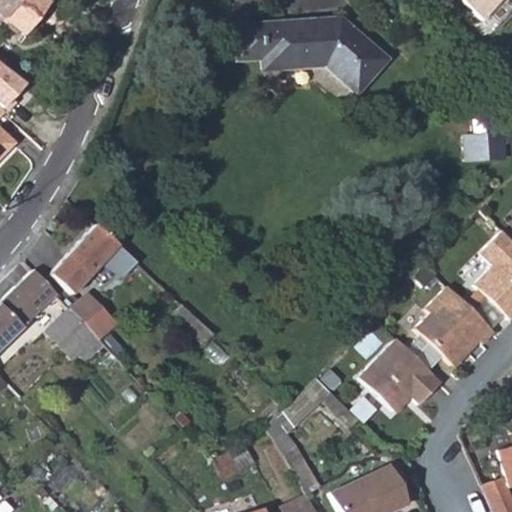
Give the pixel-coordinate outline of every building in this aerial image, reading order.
[(0,0),(0,29),(17,44),(42,12),(27,0),(0,0)] [(457,0),(477,18),(493,0),(457,0)] [(352,94),(382,61),(337,21),(233,28),(234,62),(260,61),(262,70),(322,66),(352,94)] [(0,68),(0,110),(2,113),(23,89),(0,68)] [(2,113),(0,110),(0,166),(17,150),(0,133),(0,124),(5,118),(2,113)] [(479,122),(481,138),(456,141),(457,162),(502,159),(498,120),(479,122)] [(122,276),(132,265),(91,227),(47,277),(68,298),(104,260),(122,276)] [(487,266),(469,286),(505,321),(511,313),(511,245),(497,231),(475,254),(487,266)] [(0,347),(51,296),(29,272),(0,298),(0,347)] [(410,330),(448,366),(462,351),(465,353),(475,342),(478,345),(489,333),(442,288),(421,310),(425,315),(410,330)] [(79,299),(66,312),(79,325),(92,312),(79,299)] [(202,346),(211,337),(179,307),(170,317),(202,346)] [(78,335),(84,330),(79,325),(66,312),(53,324),(66,337),(73,331),(78,335)] [(59,344),(66,337),(53,324),(47,330),(59,344)] [(80,353),(93,340),(84,330),(78,335),(73,331),(66,337),(80,353)] [(230,372),(239,362),(211,337),(202,346),(196,353),(204,362),(211,355),(230,372)] [(354,379),(389,413),(405,396),(407,398),(415,406),(437,384),(392,340),(354,379)] [(448,366),(450,368),(465,353),(462,351),(448,366)] [(121,361),(117,365),(124,372),(127,368),(121,361)] [(297,416),(323,390),(312,380),(286,405),(257,426),(270,441),(302,496),(314,489),(280,430),(297,416)] [(389,413),(391,415),(407,398),(405,396),(389,413)] [(500,478),(479,486),(488,511),(511,511),(511,508),(504,490),(511,487),(511,432),(506,435),(509,446),(492,451),(500,478)] [(220,482),(251,462),(239,440),(208,460),(220,482)] [(326,494),(333,511),(391,511),(400,508),(382,469),(326,494)] [(309,511),(302,496),(276,509),(276,511),(309,511)] [(248,511),(245,502),(225,509),(225,511),(248,511)]
